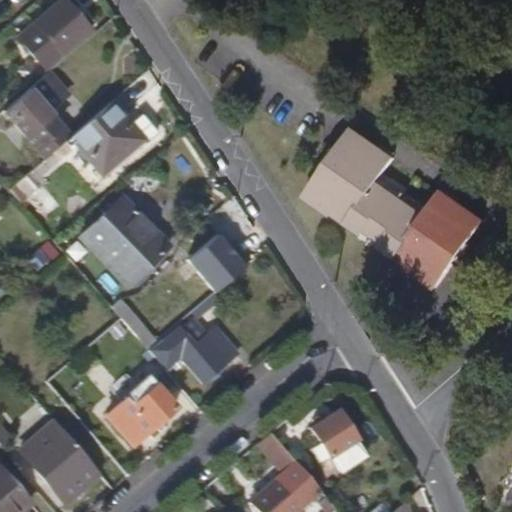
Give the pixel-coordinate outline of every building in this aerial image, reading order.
[(89,33),(62,1),(16,39),(44,71),(89,33)] [(68,139),(45,113),(64,95),(47,75),(2,114),(43,161),(68,139)] [(102,176),(142,141),(110,104),(70,138),(102,176)] [(440,278),(487,212),(445,183),(428,207),(381,173),(397,149),(356,120),(310,187),(336,205),(337,203),(367,224),(370,221),(386,233),(384,236),(413,256),(412,260),(440,278)] [(19,200),(52,173),(42,161),(10,189),(19,200)] [(131,284),(169,247),(123,200),(80,239),(92,251),(94,249),(107,237),(116,247),(128,259),(113,273),(132,292),(135,289),(131,284)] [(116,247),(107,237),(94,249),(104,259),(116,247)] [(230,282),(214,262),(189,282),(206,303),(230,282)] [(424,336),(437,326),(430,318),(417,329),(424,336)] [(238,356),(215,330),(193,348),(187,341),(189,339),(180,329),(165,342),(162,339),(148,351),(155,359),(157,358),(168,370),(180,359),(203,386),(238,356)] [(141,362),(92,405),(100,414),(149,371),(141,362)] [(134,447),(178,408),(150,376),(125,398),(126,400),(107,417),(134,447)] [(357,439),(337,409),(310,427),(329,457),(357,439)] [(62,508),(100,476),(55,422),(17,455),(62,508)] [(13,440),(0,425),(0,444),(4,449),(13,440)] [(296,462),(270,432),(258,443),(283,473),(287,470),(296,462)] [(338,511),(296,462),(287,470),(294,477),(295,476),(326,511),(338,511)] [(17,511),(29,502),(0,466),(0,511),(17,511)] [(259,511),(293,511),(307,500),(283,473),(250,501),(259,511)] [(410,511),(406,500),(392,511),(410,511)]
